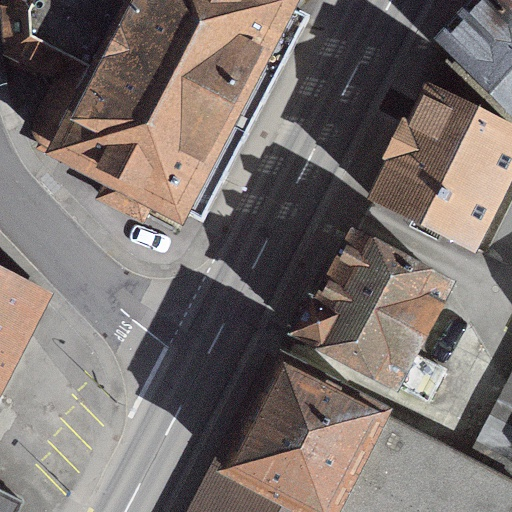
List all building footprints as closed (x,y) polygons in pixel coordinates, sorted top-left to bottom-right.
[(202,222),(309,18),(275,0),(12,0),(8,9),(11,50),(62,76),(39,120),(41,137),(113,176),(103,197),(140,216),(151,196),(202,222)] [(511,0),(487,0),(444,47),(511,113),(511,0)] [(511,170),(511,132),(428,90),(409,128),(404,126),(388,158),(393,160),(373,198),(473,248),(511,170)] [(312,303),(296,332),(428,401),(444,370),(411,352),(446,286),(353,236),(316,306),(312,303)] [(0,365),(39,291),(0,270),(0,365)] [(336,511),(385,415),(281,361),(202,511),(336,511)] [(475,462),(511,481),(511,408),(505,404),(475,462)] [(511,481),(475,462),(385,415),(336,511),(508,511),(511,505),(511,481)] [(0,511),(17,511),(23,502),(0,490),(0,511)]
